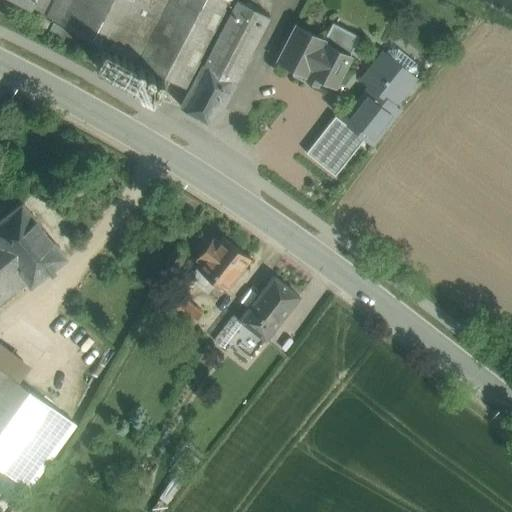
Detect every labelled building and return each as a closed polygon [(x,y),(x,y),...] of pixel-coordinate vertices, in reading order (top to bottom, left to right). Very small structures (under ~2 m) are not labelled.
[(16,0),(46,15),(53,0),(16,0)] [(162,10),(142,0),(53,0),(46,15),(102,44),(136,61),(162,10)] [(256,0),(167,0),(162,10),(136,61),(168,78),(169,79),(189,89),(180,106),(212,123),(235,81),(269,15),(253,6),(256,0)] [(142,0),(162,10),(167,0),(142,0)] [(323,40),(295,25),(277,61),(294,70),(292,75),(305,82),(307,77),(319,83),(321,79),(335,86),(350,57),(349,56),(359,37),(332,23),(323,40)] [(136,61),(102,44),(92,63),(100,67),(100,68),(125,81),(135,62),(136,62),(136,61)] [(398,49),(388,50),(386,53),(384,52),(362,81),(370,87),(343,122),(364,139),(371,145),(400,108),(395,104),(416,77),(415,76),(417,73),(416,64),(398,49)] [(168,78),(136,61),(136,62),(135,62),(125,81),(125,82),(158,99),(168,78)] [(337,117),(322,136),(320,135),(307,152),(324,165),(330,158),(341,167),(364,139),(343,122),(337,117)] [(66,257),(21,202),(0,218),(0,247),(26,280),(30,285),(66,257)] [(248,260),(219,240),(214,247),(209,243),(194,264),(200,268),(197,273),(213,284),(226,293),(248,260)] [(0,301),(26,280),(0,247),(0,301)] [(213,284),(197,273),(193,270),(187,278),(208,292),(213,284)] [(273,277),(239,320),(266,340),(299,297),(273,277)] [(202,313),(183,297),(172,311),(191,326),(202,313)] [(41,372),(0,341),(0,368),(28,389),(41,372)] [(0,468),(29,489),(76,424),(28,389),(0,368),(0,468)]
